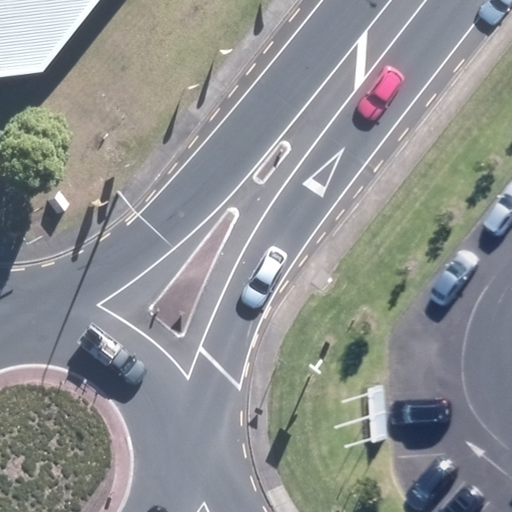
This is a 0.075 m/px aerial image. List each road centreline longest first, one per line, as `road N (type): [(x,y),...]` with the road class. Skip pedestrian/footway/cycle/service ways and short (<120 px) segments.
road 1 (secondary): [(21,329),(151,231),(403,0)]
road 2 (secondary): [(403,0),(211,355),(168,409)]
road 3 (secondary): [(21,329),(61,328),(114,348),(168,409)]
